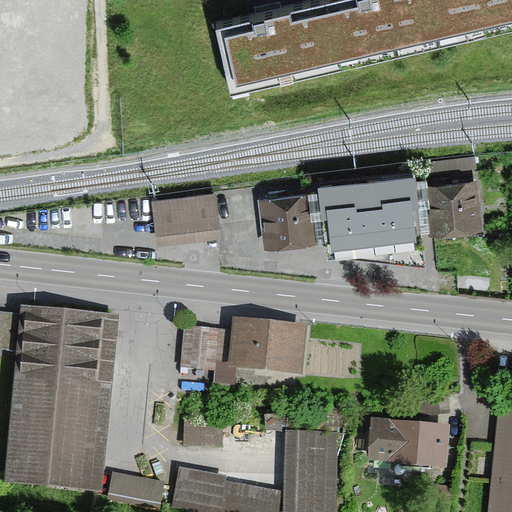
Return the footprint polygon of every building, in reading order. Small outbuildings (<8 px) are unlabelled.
[(336,41),(326,0),(307,0),(216,21),(226,67),(244,63),(247,75),(322,58),(319,45),(336,41)] [(436,19),(431,0),(326,0),(336,41),(354,37),(357,50),(421,35),(418,23),(436,19)] [(511,0),(431,0),(436,19),(453,15),(456,27),(511,13),(511,0)] [(386,215),(388,233),(420,229),(414,172),(367,177),(372,217),(386,215)] [(372,217),(367,177),(321,182),(328,248),(352,245),(351,237),(388,233),(386,215),(372,217)] [(474,181),(428,186),(433,226),(478,222),(474,181)] [(214,193),(154,201),(158,231),(218,224),(214,193)] [(309,194),(264,199),(268,239),(313,234),(309,194)] [(102,319),(26,312),(25,320),(22,352),(9,478),(85,486),(102,319)] [(25,320),(0,317),(0,350),(22,352),(25,320)] [(216,360),(230,361),(229,375),(303,382),(308,332),(234,326),(233,332),(185,328),(182,368),(215,371),(216,360)] [(441,412),(440,399),(411,404),(413,416),(441,412)] [(511,511),(511,408),(501,407),(490,511),(511,511)] [(220,422),(184,422),(184,450),(220,451),(220,422)] [(447,428),(368,423),(365,469),(444,474),(447,428)] [(331,511),(336,439),(283,436),(279,511),(331,511)] [(276,511),(280,494),(180,473),(171,511),(276,511)] [(164,484),(112,475),(109,495),(160,504),(164,484)]
